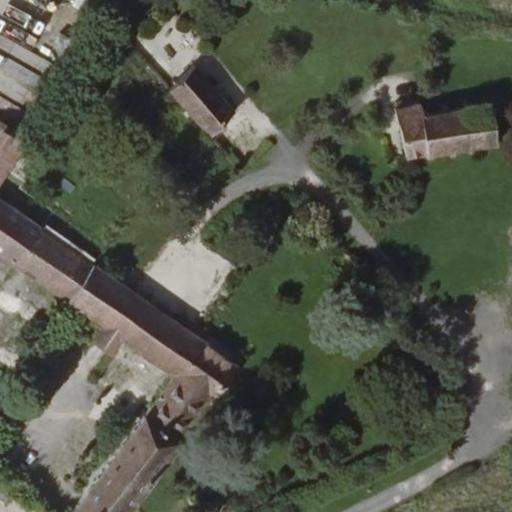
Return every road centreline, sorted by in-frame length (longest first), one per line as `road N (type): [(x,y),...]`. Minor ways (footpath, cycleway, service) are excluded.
road 1 (track): [(182,30),(476,360),(471,450)]
road 2 (track): [(146,287),(205,221),(299,162)]
road 3 (track): [(471,450),(356,511)]
